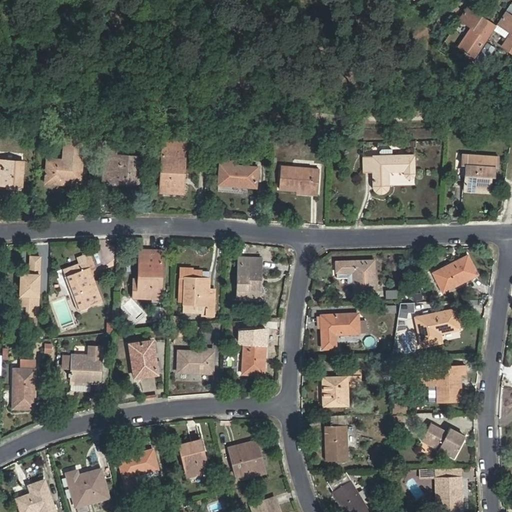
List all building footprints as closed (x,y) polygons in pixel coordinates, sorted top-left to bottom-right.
[(474,56),(495,26),(466,6),(457,19),(470,29),(458,46),(474,56)] [(511,53),(511,16),(505,12),(496,24),(509,33),(500,45),(511,53)] [(60,184),(61,179),(81,181),(84,138),(65,136),(64,160),(47,158),(45,183),(60,184)] [(163,141),(162,146),(161,192),(184,194),(186,147),(167,147),(168,141),(163,141)] [(117,143),(107,142),(105,156),(105,163),(112,164),(111,181),(140,184),(142,157),(116,155),(117,143)] [(363,172),(372,172),(373,186),(376,193),(382,194),(389,190),(390,186),(390,172),(404,172),(404,173),(405,177),(409,179),(414,178),(416,174),(415,155),(414,155),(414,154),(391,154),(379,155),(372,155),(372,156),(362,156),(363,172)] [(494,166),(496,166),(496,156),(462,154),(462,164),(465,165),(465,191),(492,193),(492,176),(494,176),(494,166)] [(219,184),(257,187),(258,167),(235,165),(236,158),(221,157),(219,184)] [(24,162),(0,159),(0,184),(23,186),(24,162)] [(281,189),(310,192),(310,194),(317,195),(319,169),(282,167),(281,189)] [(140,250),(139,279),(134,279),(134,297),(161,298),(163,251),(140,250)] [(78,258),(82,269),(67,275),(80,310),(103,302),(90,266),(94,265),(90,253),(78,258)] [(443,293),(479,275),(469,255),(433,274),(443,293)] [(257,298),(258,276),(261,276),(261,259),(239,258),(238,297),(257,298)] [(374,261),(337,262),(337,278),(348,278),(348,283),(354,283),(354,295),(376,294),(374,261)] [(181,268),(180,307),(207,307),(207,316),(214,316),(215,290),(209,289),(209,279),(201,278),(201,271),(193,270),(193,268),(181,268)] [(415,304),(401,304),(401,313),(415,313),(415,304)] [(457,309),(416,318),(422,347),(442,342),(440,334),(461,329),(457,309)] [(337,348),(336,335),(360,333),(359,321),(358,314),(321,315),(323,349),(337,348)] [(245,334),(243,374),(264,375),(266,335),(245,334)] [(132,344),(137,377),(158,374),(153,341),(132,344)] [(74,385),(91,386),(91,391),(91,396),(100,396),(102,345),(88,344),(88,355),(71,355),(70,384),(74,385)] [(206,351),(178,350),(178,372),(213,373),(214,349),(207,349),(206,351)] [(61,384),(70,384),(71,355),(62,354),(61,384)] [(35,408),(36,360),(22,360),(21,369),(14,368),(13,408),(35,408)] [(418,374),(418,385),(437,385),(436,400),(462,401),(461,374),(466,374),(466,366),(445,367),(445,373),(418,374)] [(361,369),(337,370),(337,377),(322,377),(323,406),(349,406),(348,381),(362,381),(361,369)] [(394,412),(407,412),(407,404),(394,404),(394,412)] [(395,414),(395,424),(403,424),(403,414),(395,414)] [(349,460),(348,415),(331,416),(331,426),(324,426),(326,461),(349,460)] [(454,458),(465,436),(450,428),(448,432),(431,423),(422,440),(454,458)] [(190,477),(209,472),(200,439),(179,444),(182,455),(185,454),(190,477)] [(235,470),(225,473),(229,488),(240,486),(238,480),(265,473),(256,440),(238,445),(242,459),(232,461),(235,470)] [(158,470),(153,449),(118,458),(127,491),(136,488),(133,477),(158,470)] [(185,454),(182,455),(187,478),(190,477),(185,454)] [(109,497),(101,469),(79,475),(78,470),(67,473),(76,506),(109,497)] [(370,511),(345,471),(327,481),(333,491),(332,492),(343,511),(370,511)] [(435,478),(435,511),(448,511),(463,511),(462,477),(435,478)] [(56,511),(45,480),(29,485),(31,493),(17,498),(21,511),(36,511),(40,511),(56,511)] [(253,511),(280,511),(275,497),(251,505),(253,511)]
